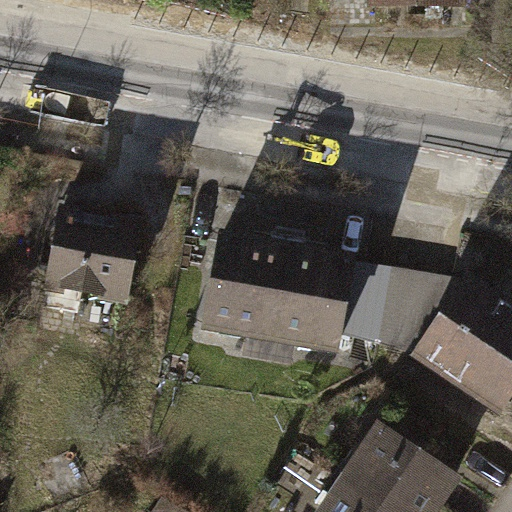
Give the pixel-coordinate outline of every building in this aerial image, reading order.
[(63,216),(55,215),(38,306),(66,311),(70,291),(114,299),(127,226),(90,219),(93,205),(66,200),(63,216)] [(202,320),(270,334),(287,249),(220,235),(202,320)] [(334,347),(337,332),(351,270),(352,262),(287,249),(270,334),(334,347)] [(386,277),(351,270),(337,332),(373,339),(386,277)] [(511,308),(460,276),(451,288),(414,353),(498,411),(511,390),(511,308)] [(373,339),(414,353),(451,288),(386,277),(373,339)] [(379,428),(344,482),(389,511),(427,511),(451,475),(379,428)] [(389,511),(344,482),(323,511),(389,511)]
